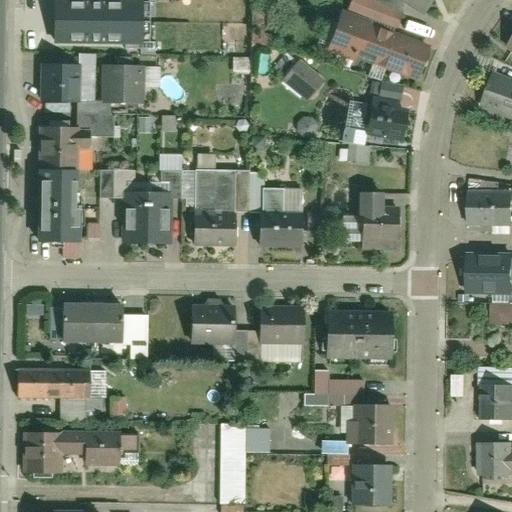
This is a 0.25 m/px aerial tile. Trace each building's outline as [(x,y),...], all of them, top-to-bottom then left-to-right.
[(427,0),(408,0),(421,9),(427,0)] [(114,6),(75,6),(75,37),(114,37),(114,6)] [(425,46),(342,15),(330,46),(413,77),(425,46)] [(511,25),(500,45),(511,52),(511,25)] [(303,102),(322,80),(297,59),(278,80),(303,102)] [(73,243),(74,135),(113,135),(113,104),(77,104),(77,66),(45,66),(44,108),(68,108),(68,128),(38,128),(37,243),(73,243)] [(478,94),(511,108),(511,82),(488,72),(478,94)] [(398,143),(408,112),(372,100),(362,131),(398,143)] [(180,171),(180,155),(157,155),(157,171),(180,171)] [(248,169),(180,169),(180,246),(231,246),(231,214),(248,214),(248,169)] [(97,198),(120,198),(120,171),(97,170),(97,198)] [(511,220),(511,184),(480,184),(479,220),(511,220)] [(170,193),(127,192),(126,244),(169,245),(170,193)] [(395,249),(394,215),(366,216),(367,250),(395,249)] [(306,216),(267,218),(268,247),(307,246),(306,216)] [(511,256),(493,254),(473,253),(474,292),(511,292),(511,256)] [(511,306),(491,303),(489,322),(511,324),(511,306)] [(309,309),(257,309),(257,326),(243,326),(243,305),(196,305),(196,337),(238,337),(238,358),(262,358),(262,334),(309,334),(309,309)] [(145,316),(58,315),(57,351),(145,352),(145,316)] [(391,363),(392,327),(323,326),(323,362),(391,363)] [(101,381),(17,376),(15,406),(58,408),(57,428),(99,430),(101,381)] [(485,422),(511,421),(511,383),(485,383),(485,422)] [(390,406),(363,406),(363,453),(390,453),(390,406)] [(230,511),(230,423),(200,423),(200,511),(230,511)] [(134,444),(20,437),(17,479),(58,482),(59,465),(133,469),(134,444)] [(511,482),(511,443),(473,443),(473,482),(511,482)] [(389,473),(360,473),(359,511),(383,511),(389,511),(389,473)]
